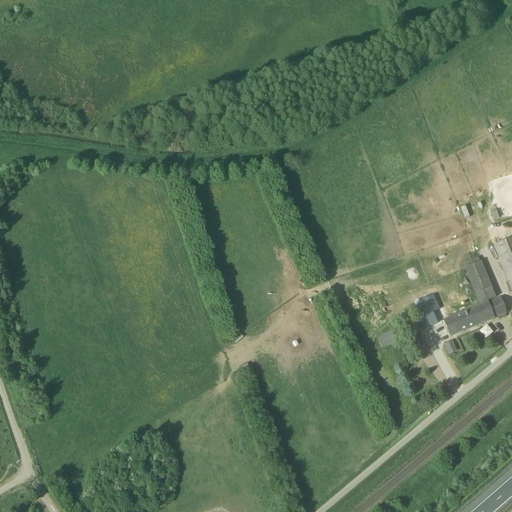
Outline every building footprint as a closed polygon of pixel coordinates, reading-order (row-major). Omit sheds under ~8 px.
[(511,238),(494,246),(511,290),(511,238)] [(480,304),(495,298),(480,263),(465,269),(480,304)] [(506,313),(501,298),(444,321),(450,337),(494,319),(506,313)] [(422,320),(407,326),(411,335),(426,329),(422,320)] [(396,342),(392,332),(377,339),(382,348),(396,342)]
